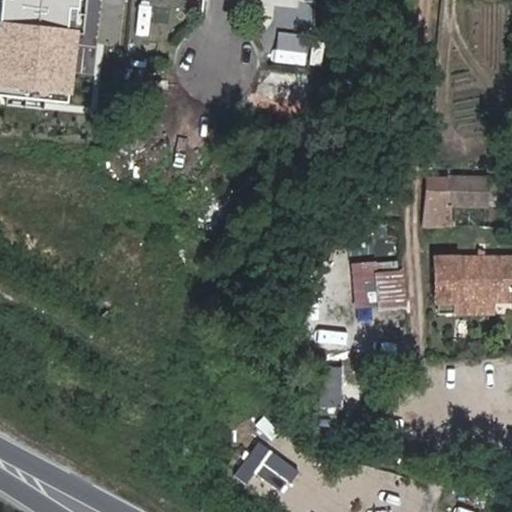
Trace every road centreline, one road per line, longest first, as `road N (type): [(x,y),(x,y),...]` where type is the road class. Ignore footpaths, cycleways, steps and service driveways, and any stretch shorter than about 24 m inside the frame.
road 1 (unknown): [(454,0),(456,40),(501,109),(478,148)]
road 2 (unknown): [(411,161),(423,0)]
